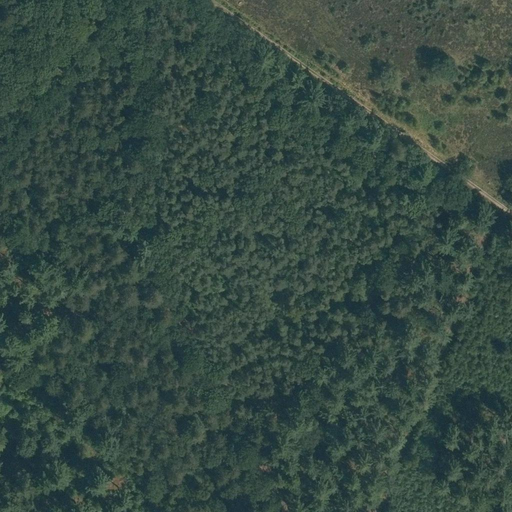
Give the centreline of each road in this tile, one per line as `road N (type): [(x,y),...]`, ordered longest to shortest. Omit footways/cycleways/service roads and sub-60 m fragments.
road 1 (track): [(254,455),(159,281),(141,197),(142,0)]
road 2 (track): [(498,204),(378,511)]
road 3 (track): [(204,0),(447,169)]
road 4 (track): [(110,0),(0,132)]
